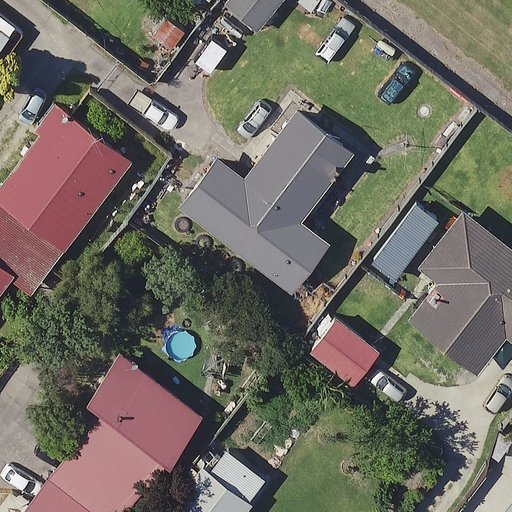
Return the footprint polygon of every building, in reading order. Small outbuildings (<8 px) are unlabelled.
[(263,0),(221,0),(245,21),(263,0)] [(116,149),(47,98),(0,161),(0,265),(20,280),(116,149)] [(339,144),(286,101),(231,171),(203,148),(169,191),(279,278),(315,233),(287,211),(339,144)] [(511,248),(450,199),(407,253),(432,273),(403,310),(465,360),(494,325),(511,339),(511,248)] [(367,343),(325,310),(299,342),(340,376),(367,343)] [(101,511),(185,402),(102,339),(70,382),(88,396),(0,511),(101,511)] [(225,511),(255,470),(194,426),(173,456),(133,511),(225,511)] [(511,511),(511,495),(498,511),(511,511)]
